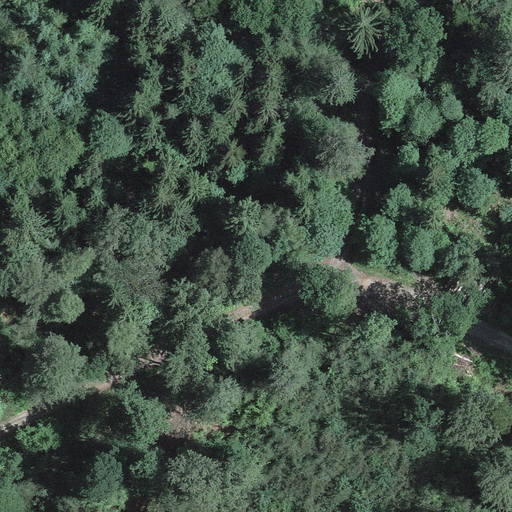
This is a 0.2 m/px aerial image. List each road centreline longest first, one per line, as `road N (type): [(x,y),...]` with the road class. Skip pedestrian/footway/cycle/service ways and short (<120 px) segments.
road 1 (track): [(0,431),(332,278),(372,187),(369,116),(383,63),(421,0)]
road 2 (track): [(511,347),(428,286),(332,278)]
